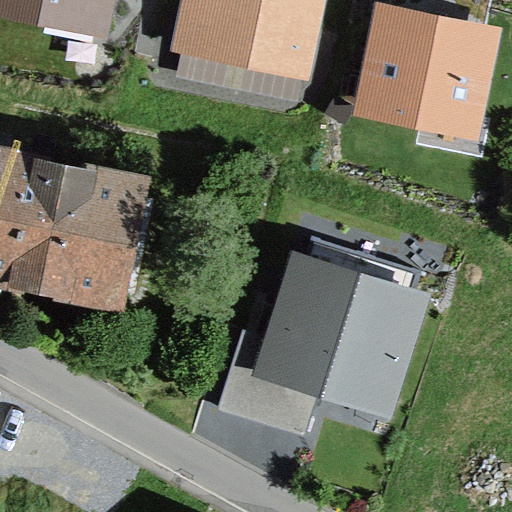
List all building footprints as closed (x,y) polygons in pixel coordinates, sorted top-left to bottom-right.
[(5,0),(98,18),(101,0),(5,0)] [(296,59),(308,0),(198,0),(195,13),(210,16),(205,41),(296,59)] [(389,0),(368,105),(466,125),(490,0),(418,0),(418,2),(409,0),(389,0)] [(0,265),(106,287),(107,282),(130,287),(148,198),(126,193),(125,182),(50,167),(49,172),(0,161),(0,265)] [(272,359),(382,394),(421,270),(311,235),(272,359)]
